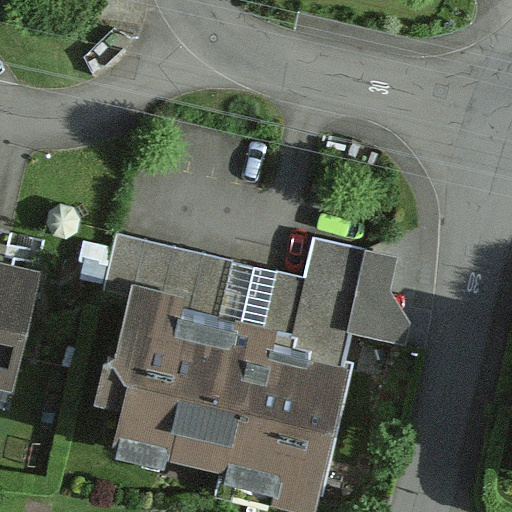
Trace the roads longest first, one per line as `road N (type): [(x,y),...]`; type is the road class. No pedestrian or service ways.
road 1 (residential): [(511,152),(418,511)]
road 2 (residential): [(211,37),(238,53),(511,114)]
road 3 (residential): [(211,37),(94,121),(0,128)]
